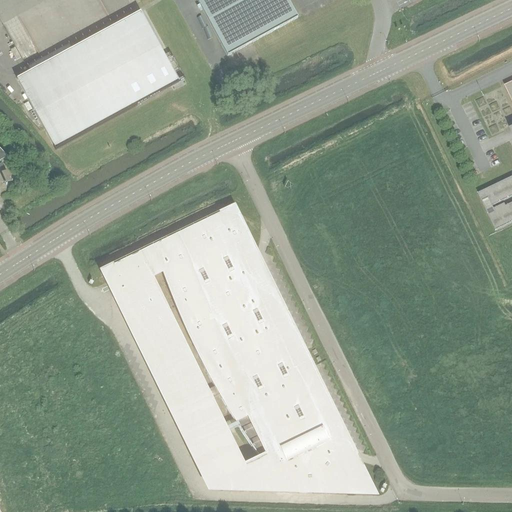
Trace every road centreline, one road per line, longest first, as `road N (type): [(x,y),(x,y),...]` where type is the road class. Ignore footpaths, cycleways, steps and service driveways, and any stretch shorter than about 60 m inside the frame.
road 1 (unclassified): [(232,142),(405,489),(511,495)]
road 2 (tertiary): [(0,275),(232,142)]
road 3 (tertiary): [(232,142),(379,73)]
road 4 (tertiary): [(379,73),(511,6)]
